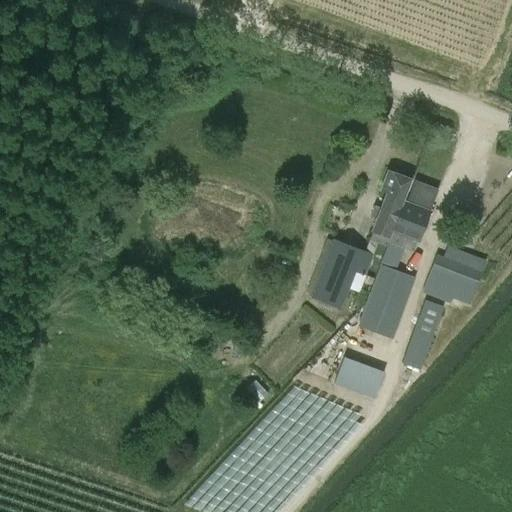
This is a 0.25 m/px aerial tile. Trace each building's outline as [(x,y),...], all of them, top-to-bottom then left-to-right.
[(386,247),(403,201),(402,201),(410,179),(386,171),(379,190),(386,193),(372,231),(371,231),(364,251),(331,239),(330,241),(326,239),(306,293),(310,294),(308,297),(340,310),(349,286),(359,290),(364,276),(376,243),(386,247)] [(386,247),(380,264),(356,327),(391,340),(415,278),(394,270),(403,248),(412,251),(416,242),(428,211),(422,209),(430,187),(414,181),(406,202),(403,201),(386,247)] [(450,305),(450,304),(464,309),(466,305),(468,305),(485,261),(446,245),(442,257),(435,255),(420,293),(450,305)] [(419,370),(443,307),(423,300),(400,364),(396,374),(414,381),(418,370),(419,370)] [(342,357),(332,385),(373,400),(383,373),(342,357)]
